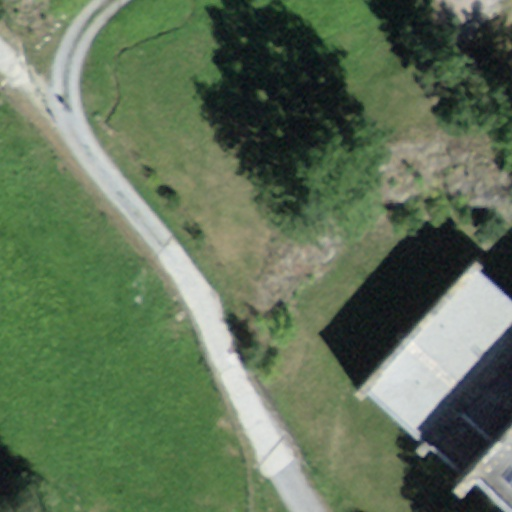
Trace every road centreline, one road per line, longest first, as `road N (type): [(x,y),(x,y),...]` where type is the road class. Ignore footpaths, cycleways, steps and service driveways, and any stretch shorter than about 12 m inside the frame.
road 1 (track): [(76,133),(205,294),(227,358),(327,511)]
road 2 (track): [(111,0),(76,77),(76,133)]
